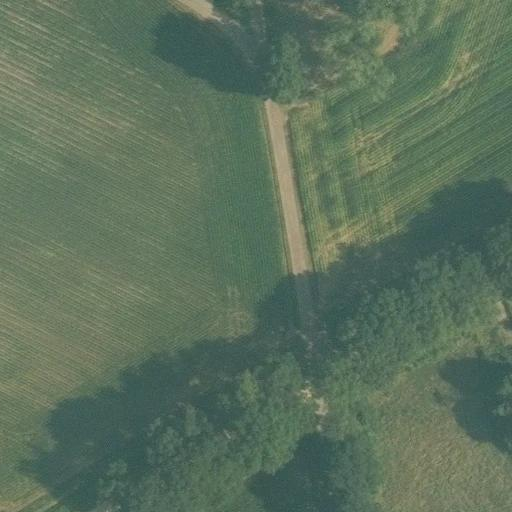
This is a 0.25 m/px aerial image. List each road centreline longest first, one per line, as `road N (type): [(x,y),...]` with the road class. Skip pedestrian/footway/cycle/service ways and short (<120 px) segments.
road 1 (unclassified): [(253,0),(318,378)]
road 2 (track): [(102,511),(318,378)]
road 3 (unclassified): [(318,378),(511,262)]
road 4 (unclassified): [(339,511),(318,378)]
